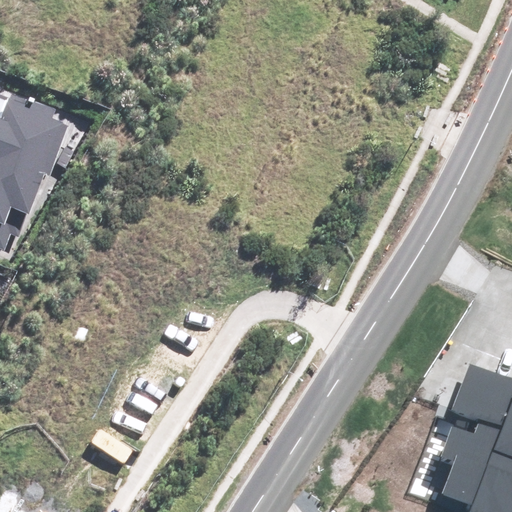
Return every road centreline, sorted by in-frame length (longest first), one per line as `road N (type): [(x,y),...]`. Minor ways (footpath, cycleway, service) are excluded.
road 1 (residential): [(118,511),(228,334),(260,306),(296,305),(355,343)]
road 2 (residential): [(511,60),(420,242),(355,343)]
road 3 (residential): [(355,343),(247,511)]
